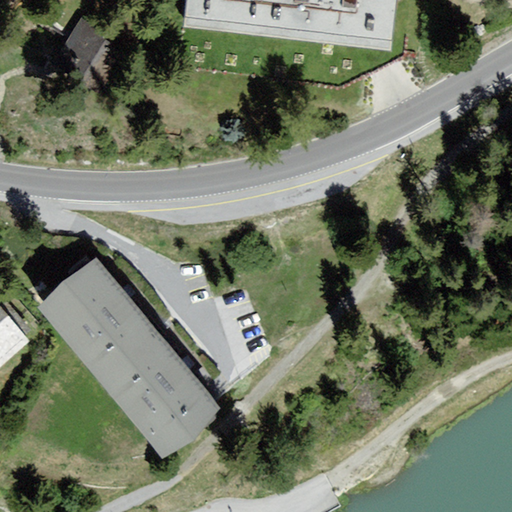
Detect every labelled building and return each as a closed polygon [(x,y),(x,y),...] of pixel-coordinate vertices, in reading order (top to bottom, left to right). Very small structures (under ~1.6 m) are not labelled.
[(187,0),(185,20),(389,43),(394,0),(187,0)] [(71,87),(103,56),(57,9),(25,40),(71,87)] [(25,294),(79,366),(142,327),(84,250),(25,294)] [(0,350),(19,336),(0,312),(0,350)] [(202,408),(142,327),(79,366),(143,452),(202,408)]
